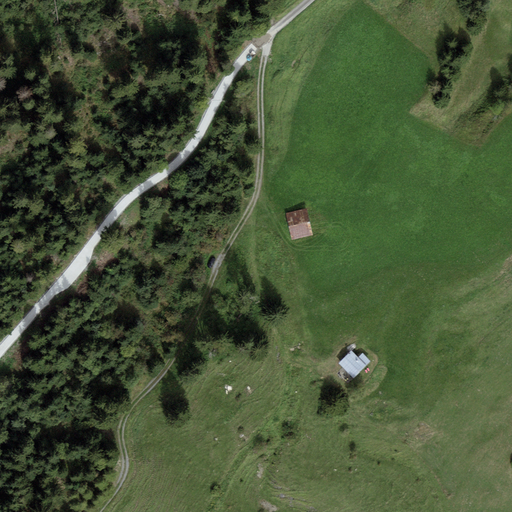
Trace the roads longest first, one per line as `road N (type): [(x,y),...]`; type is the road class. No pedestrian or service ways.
road 1 (track): [(265,36),(259,170),(248,219),(179,349),(124,416),(124,476),(94,511)]
road 2 (unclassified): [(0,352),(112,216),(194,143),(228,79),(265,36),(310,0)]
